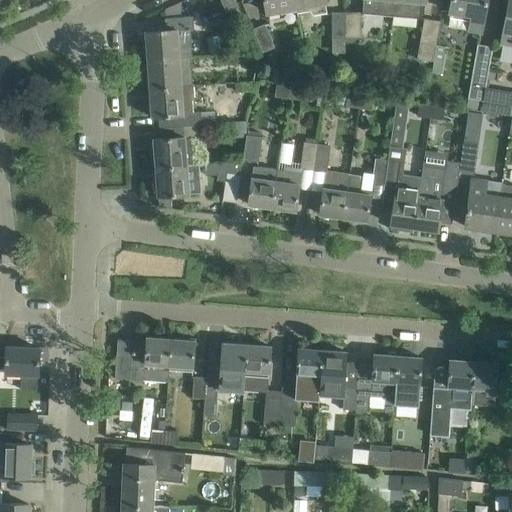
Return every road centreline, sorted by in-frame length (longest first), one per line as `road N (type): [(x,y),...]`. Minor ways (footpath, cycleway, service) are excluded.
road 1 (residential): [(82,314),(113,307),(511,334)]
road 2 (residential): [(511,285),(87,222)]
road 3 (residential): [(96,12),(87,222)]
road 4 (residential): [(82,314),(73,511)]
road 5 (residential): [(12,315),(0,191)]
